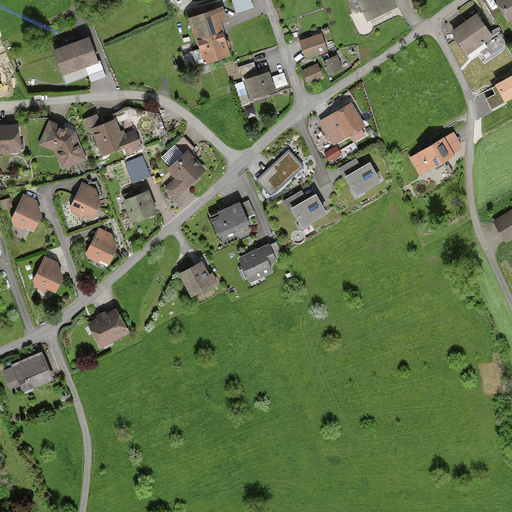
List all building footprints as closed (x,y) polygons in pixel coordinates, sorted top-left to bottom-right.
[(390,0),(358,0),(366,16),(392,4),(390,0)] [(508,19),(511,17),(511,0),(500,0),(500,1),(499,1),(508,19)] [(201,49),(192,51),(197,64),(203,62),(204,64),(205,63),(205,62),(227,54),(225,49),(228,48),(226,41),(223,42),(217,24),(224,21),(220,9),(211,12),(209,6),(189,13),(201,49)] [(482,42),(489,37),(477,19),(467,26),(465,24),(452,33),(465,51),(479,41),(481,44),(483,43),(482,42)] [(301,42),(306,58),(325,52),(320,35),(301,42)] [(87,39),(73,44),(75,49),(64,53),(62,48),(53,51),(62,74),(96,62),(87,39)] [(322,63),(327,75),(340,69),(338,63),(333,65),(330,59),(322,63)] [(253,63),(237,68),(242,81),(245,80),(251,99),(273,92),(266,73),(257,76),(253,63)] [(302,72),(307,84),(322,77),(317,65),(302,72)] [(511,97),(511,76),(497,85),(505,101),(511,97)] [(364,126),(351,104),(321,121),(334,143),(364,126)] [(99,126),(95,117),(84,121),(88,131),(92,130),(101,151),(106,149),(107,153),(123,147),(126,153),(140,148),(134,131),(122,136),(121,133),(117,132),(113,121),(99,126)] [(49,124),(43,137),(52,141),(62,167),(82,159),(72,134),(49,124)] [(0,151),(18,150),(16,127),(0,128),(0,151)] [(424,146),(426,148),(419,152),(424,161),(423,161),(424,163),(425,162),(429,169),(435,166),(439,167),(440,163),(452,156),(442,139),(431,145),(430,143),(424,146)] [(303,167),(289,152),(258,180),(272,195),(303,167)] [(173,197),(202,170),(186,153),(170,168),(170,172),(179,181),(168,191),(173,197)] [(146,176),(140,158),(126,163),(133,181),(146,176)] [(369,164),(346,178),(357,196),(380,183),(369,164)] [(98,203),(97,199),(78,190),(71,206),(73,212),(75,214),(81,211),(89,215),(93,207),(97,206),(98,203)] [(132,221),(154,212),(146,193),(125,201),(132,221)] [(315,195),(292,209),(303,228),(326,214),(315,195)] [(38,218),(39,216),(34,201),(23,196),(12,219),(14,225),(16,226),(22,224),(30,228),(34,220),(38,218)] [(248,224),(239,203),(209,217),(218,237),(248,224)] [(511,209),(494,221),(505,239),(511,235),(511,209)] [(113,245),(94,236),(87,252),(89,258),(91,259),(97,257),(105,261),(109,252),(113,251),(114,249),(113,245)] [(274,260),(267,246),(239,259),(243,268),(240,270),(244,278),(254,273),(256,277),(270,271),(267,263),(274,260)] [(60,280),(61,277),(56,263),(46,258),(43,259),(33,280),(35,286),(38,287),(44,285),(52,289),(56,281),(60,280)] [(204,273),(200,266),(183,275),(192,292),(207,284),(209,287),(216,283),(210,273),(208,275),(206,272),(204,273)] [(125,332),(114,312),(89,325),(99,342),(108,337),(110,340),(125,332)] [(50,376),(40,355),(12,368),(12,369),(3,372),(9,385),(17,381),(22,392),(31,388),(30,385),(50,376)]
